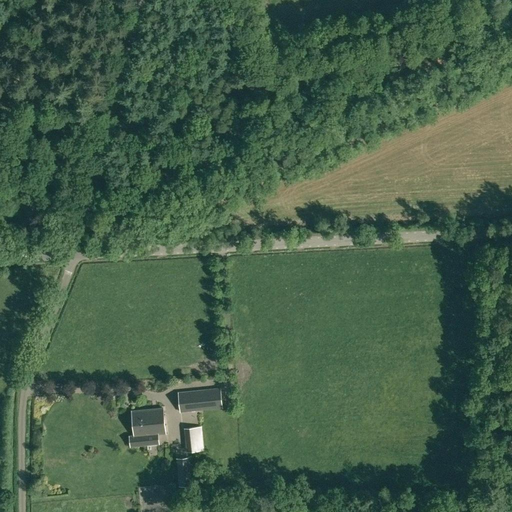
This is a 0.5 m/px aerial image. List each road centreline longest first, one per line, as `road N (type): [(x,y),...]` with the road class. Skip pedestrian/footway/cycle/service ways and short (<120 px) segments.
road 1 (unclassified): [(78,255),(511,231)]
road 2 (unclassified): [(22,511),(27,381),(78,255)]
road 3 (unclassified): [(78,255),(143,0)]
